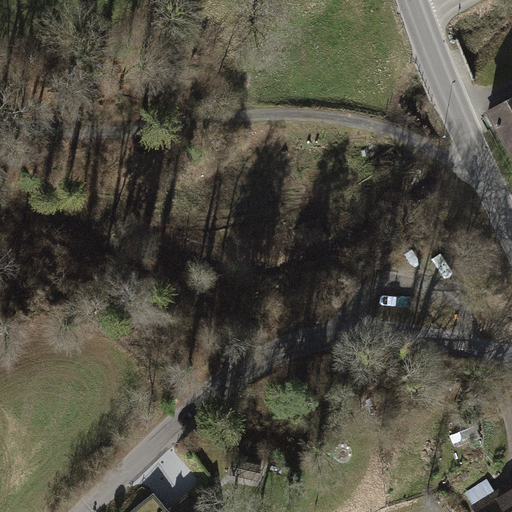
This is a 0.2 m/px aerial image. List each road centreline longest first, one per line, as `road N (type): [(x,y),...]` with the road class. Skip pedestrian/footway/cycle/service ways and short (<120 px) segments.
road 1 (track): [(477,162),(449,158),(370,122),(305,110),(162,128),(0,127)]
road 2 (unclassified): [(511,357),(391,334),(299,355),(133,461),(81,511)]
road 3 (tertiary): [(511,233),(411,0)]
